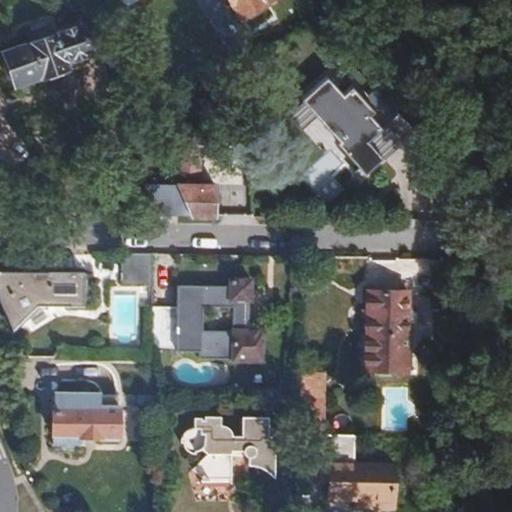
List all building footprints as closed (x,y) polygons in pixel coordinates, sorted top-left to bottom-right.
[(227,0),(249,33),(273,15),(264,1),(264,0),(227,0)] [(36,41),(2,53),(14,85),(39,75),(41,78),(66,69),(65,64),(90,54),(80,25),(46,38),(43,31),(34,34),(36,41)] [(345,84),(337,91),(323,73),(297,95),(361,170),(394,143),(345,84)] [(287,111),(297,124),(310,114),(300,101),(287,111)] [(189,213),(213,214),(212,181),(175,181),(189,213)] [(150,256),(119,255),(119,287),(150,288),(150,256)] [(81,302),(81,279),(81,275),(0,272),(0,305),(11,330),(36,306),(81,307),(81,302)] [(90,279),(81,279),(81,302),(90,303),(90,279)] [(249,304),(248,280),(228,280),(228,289),(176,287),(174,353),(196,354),(196,361),(232,361),(232,364),(260,364),(259,333),(246,333),(244,304),(249,304)] [(367,294),(366,338),(405,339),(406,295),(367,294)] [(153,306),(151,346),(171,347),(173,307),(153,306)] [(405,339),(366,338),(359,338),(359,375),(404,376),(405,339)] [(61,392),(59,444),(84,445),(85,440),(107,441),(107,445),(126,446),(126,435),(134,435),(135,409),(127,409),(129,376),(66,374),(65,392),(61,392)] [(298,374),(297,390),(302,390),(302,398),(319,399),(319,374),(298,374)] [(409,434),(411,388),(384,386),(382,433),(409,434)] [(297,390),(294,390),(294,398),(294,399),(297,399),(296,432),(319,432),(319,399),(302,398),(302,390),(297,390)] [(294,398),(279,398),(278,492),(293,492),(294,435),(294,434),(294,399),(294,398)] [(182,436),(181,440),(185,441),(186,445),(188,448),(191,451),(194,452),(195,450),(197,451),(200,450),(202,448),(206,452),(197,467),(207,476),(232,476),(233,462),(232,453),(240,453),(246,459),(246,467),(251,467),(256,469),(264,474),(272,479),(271,437),(268,437),(268,423),(239,422),(240,437),(232,438),(232,434),(230,431),(227,428),(224,427),(221,426),(220,418),(208,417),(208,421),(202,421),(203,417),(195,417),(195,427),(191,428),(187,430),(184,432),(182,436)] [(352,435),(319,434),(318,465),(325,465),(325,481),(324,499),(354,499),(367,499),(366,507),(390,508),(389,466),(352,465),(352,435)] [(325,465),(318,465),(315,464),(315,481),(325,481),(325,465)] [(353,507),(366,507),(367,499),(354,499),(353,507)]
